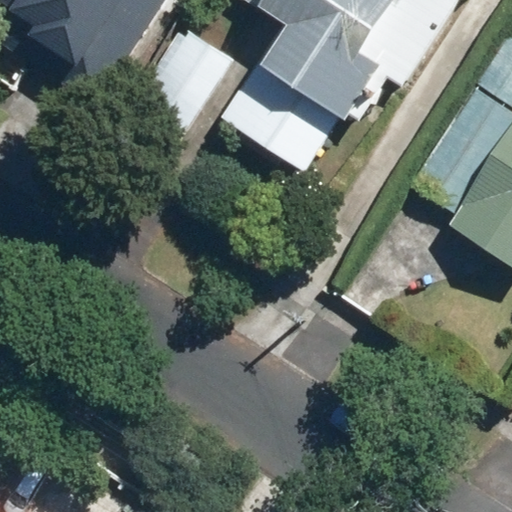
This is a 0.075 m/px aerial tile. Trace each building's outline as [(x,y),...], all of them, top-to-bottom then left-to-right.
[(103,104),(172,0),(28,0),(22,9),(49,24),(42,38),(89,64),(70,86),(103,104)] [(239,0),(240,0),(284,28),(223,122),(313,178),(349,117),(366,123),(393,79),(410,89),(466,0),(239,0)] [(180,144),(233,60),(181,28),(128,112),(180,144)] [(511,34),(478,86),(511,107),(511,34)] [(411,186),(452,212),(511,120),(511,112),(475,89),(411,186)] [(511,132),(451,224),(511,264),(511,132)]
